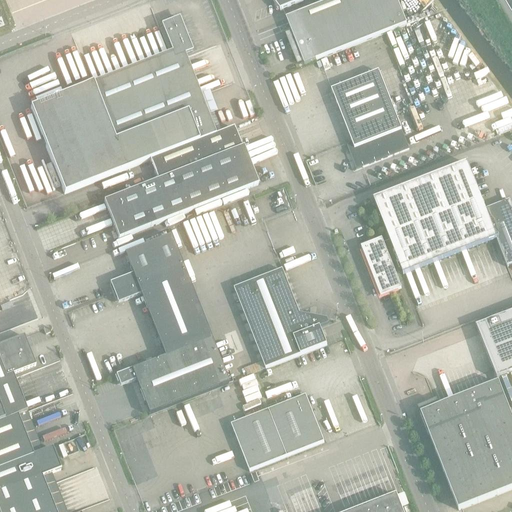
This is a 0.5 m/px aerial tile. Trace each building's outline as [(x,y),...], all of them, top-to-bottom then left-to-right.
[(308,0),(271,0),(275,6),(277,12),(279,11),(280,12),(308,0)] [(407,26),(396,0),(336,0),(286,20),(293,37),(289,38),(293,47),(291,48),(293,54),(296,54),(299,63),(302,62),(304,66),(407,26)] [(64,195),(150,162),(216,136),(184,56),(193,53),(179,19),(161,26),(163,33),(160,34),(169,55),(30,109),(64,195)] [(362,169),(409,150),(379,73),(331,92),(352,145),(349,147),(348,150),(356,171),(362,169)] [(150,162),(158,182),(241,149),(234,129),(216,136),(150,162)] [(243,148),(241,149),(158,182),(104,203),(118,241),(258,186),(243,148)] [(382,241),(362,249),(364,256),(366,255),(378,287),(390,282),(393,291),(394,291),(401,289),(396,276),(402,273),(403,277),(496,240),(507,268),(511,266),(511,206),(509,202),(486,211),(467,165),(373,202),(389,242),(383,244),(382,241)] [(109,289),(112,296),(183,268),(171,237),(124,255),(132,277),(110,285),(111,288),(109,289)] [(140,297),(164,359),(211,340),(183,268),(112,296),(114,303),(116,302),(118,305),(140,297)] [(234,291),(257,349),(266,371),(327,347),(320,329),(329,326),(327,321),(300,315),(283,271),(234,291)] [(511,314),(476,328),(497,381),(511,374),(511,314)] [(24,337),(0,346),(0,423),(17,417),(27,413),(14,380),(12,376),(36,367),(24,337)] [(229,385),(211,340),(164,359),(116,378),(114,379),(117,386),(119,385),(120,388),(135,383),(148,417),(229,385)] [(438,403),(418,410),(428,435),(429,434),(459,511),(511,490),(511,418),(499,385),(498,385),(440,408),(438,403)] [(306,397),(231,427),(250,473),(324,444),(306,397)] [(17,417),(0,423),(0,511),(54,511),(41,480),(61,472),(53,451),(34,458),(17,417)] [(130,440),(124,443),(131,460),(136,458),(130,440)] [(402,511),(397,497),(358,511),(402,511)]
